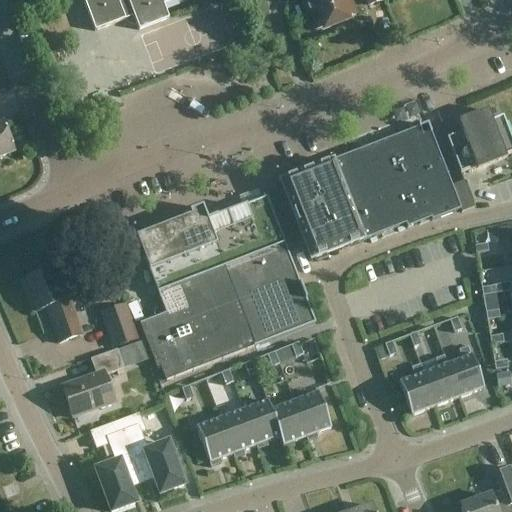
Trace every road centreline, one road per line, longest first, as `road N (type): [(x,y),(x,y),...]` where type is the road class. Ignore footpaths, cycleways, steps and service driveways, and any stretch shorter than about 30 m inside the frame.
road 1 (tertiary): [(69,193),(200,135),(269,130),(449,54),(511,16)]
road 2 (residential): [(396,462),(323,269),(511,209)]
road 3 (residential): [(69,193),(0,8)]
road 4 (residential): [(396,462),(216,511)]
road 5 (residential): [(78,511),(0,351)]
road 6 (residential): [(511,423),(396,462)]
